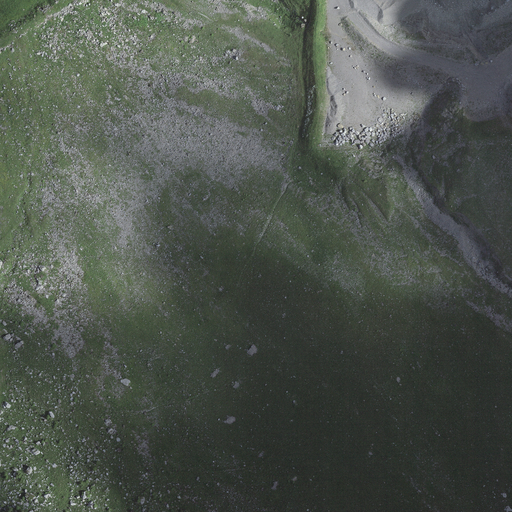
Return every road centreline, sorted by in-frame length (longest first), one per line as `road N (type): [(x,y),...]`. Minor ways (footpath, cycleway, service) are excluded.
road 1 (track): [(511,4),(424,46),(400,45),(365,28),(337,0)]
road 2 (track): [(336,0),(329,36),(348,74),(387,104)]
